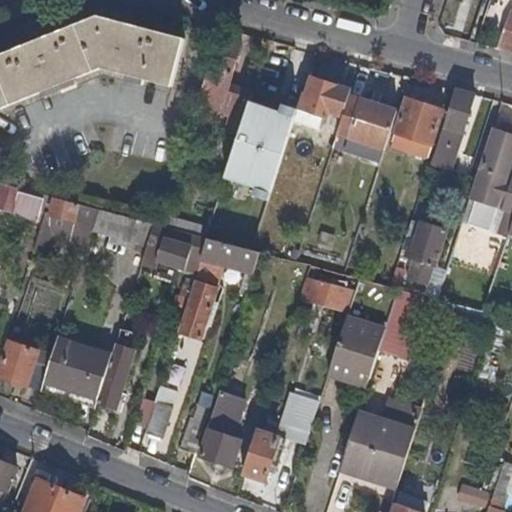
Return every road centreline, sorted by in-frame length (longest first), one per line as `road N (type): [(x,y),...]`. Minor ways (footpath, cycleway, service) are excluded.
road 1 (residential): [(199,511),(0,430)]
road 2 (residential): [(227,0),(399,49)]
